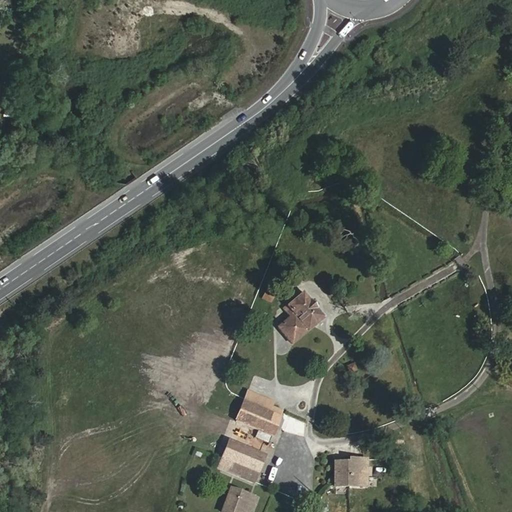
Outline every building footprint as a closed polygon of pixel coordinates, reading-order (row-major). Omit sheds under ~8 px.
[(284,308),(291,317),(280,327),(291,343),(323,316),(304,292),(284,308)] [(346,365),(348,374),(357,371),(354,363),(346,365)] [(247,394),(218,467),(254,481),(279,418),(275,416),(276,411),(270,409),(268,414),(266,413),(270,403),(247,394)] [(333,472),(333,480),(333,485),(364,484),(364,458),(351,458),(351,460),(332,460),(333,472)] [(232,488),(229,494),(221,511),(222,511),(242,511),(246,501),(249,495),(232,488)]
